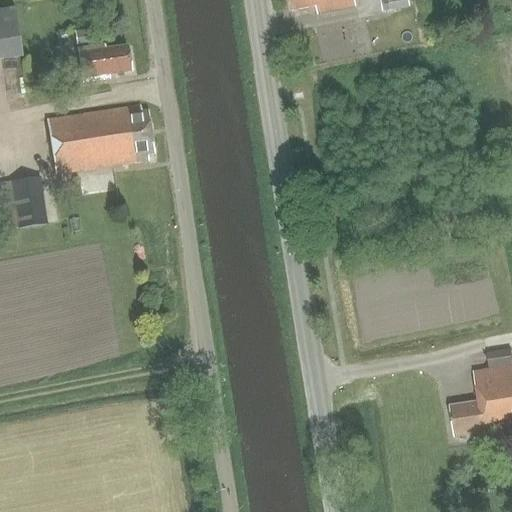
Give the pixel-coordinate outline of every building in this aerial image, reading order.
[(316,7),(318,15),(356,8),(354,0),(289,0),(292,12),(316,7)] [(388,0),(391,12),(412,8),(410,0),(388,0)] [(14,7),(0,8),(0,59),(20,57),(14,7)] [(90,29),(73,32),(76,46),(92,43),(90,29)] [(107,76),(129,72),(125,47),(103,51),(103,47),(77,51),(82,85),(108,80),(107,76)] [(146,156),(153,155),(146,112),(139,113),(138,107),(48,122),(56,176),(147,162),(146,156)] [(38,178),(0,183),(0,210),(3,231),(45,225),(38,178)] [(486,356),(489,371),(511,366),(511,359),(511,352),(486,356)] [(483,438),(511,433),(511,366),(489,371),(473,373),(478,403),(449,408),(454,438),(483,433),(483,438)]
